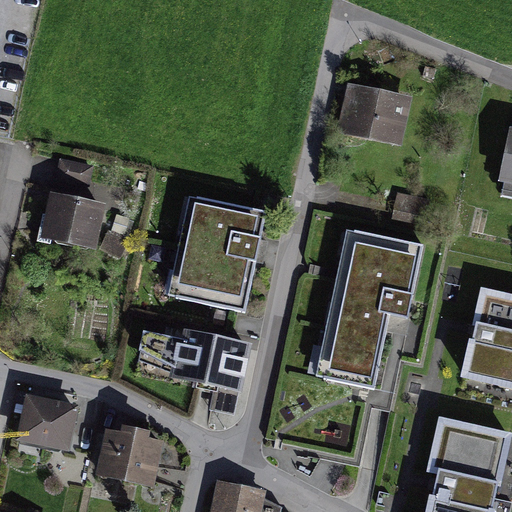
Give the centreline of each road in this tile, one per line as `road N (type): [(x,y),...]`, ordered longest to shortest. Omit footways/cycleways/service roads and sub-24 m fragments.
road 1 (residential): [(206,449),(223,451),(252,430),(335,41),(366,22),(511,79)]
road 2 (residential): [(8,370),(111,392),(206,449)]
